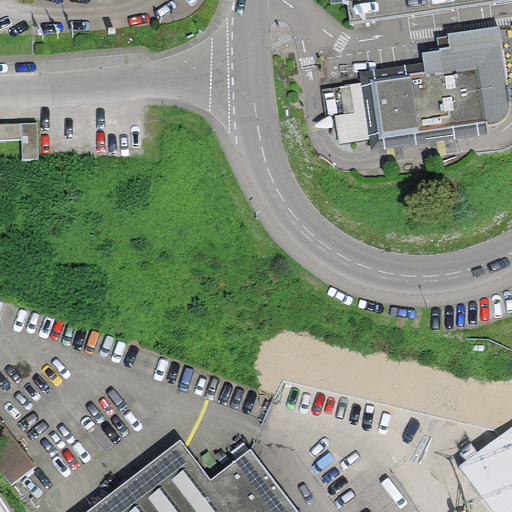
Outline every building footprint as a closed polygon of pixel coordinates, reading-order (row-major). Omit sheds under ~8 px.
[(372,82),(380,140),(489,126),(511,104),(502,43),(452,50),(453,59),(444,61),(445,71),(436,72),(372,82)] [(340,145),(380,140),(372,82),(326,88),(330,119),(337,118),(340,145)] [(0,124),(0,141),(20,141),(21,161),(41,161),(41,124),(0,124)] [(82,511),(295,511),(246,447),(204,479),(175,442),(82,511)] [(27,453),(2,465),(11,484),(36,472),(27,453)]
